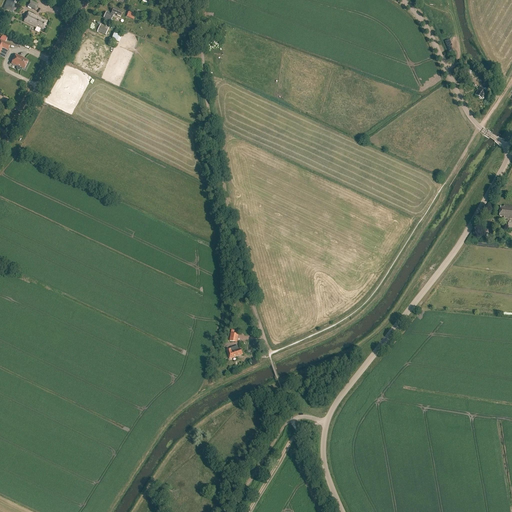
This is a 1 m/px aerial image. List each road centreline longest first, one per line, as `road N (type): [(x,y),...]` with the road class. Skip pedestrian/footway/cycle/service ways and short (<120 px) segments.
road 1 (track): [(268,354),(215,150),(195,0)]
road 2 (tertiary): [(326,423),(444,265),(507,149)]
road 3 (tertiary): [(507,149),(468,115),(425,27),(400,0)]
road 4 (tertiary): [(0,149),(87,0)]
road 5 (track): [(11,146),(96,0)]
road 6 (track): [(247,511),(291,438),(321,421)]
